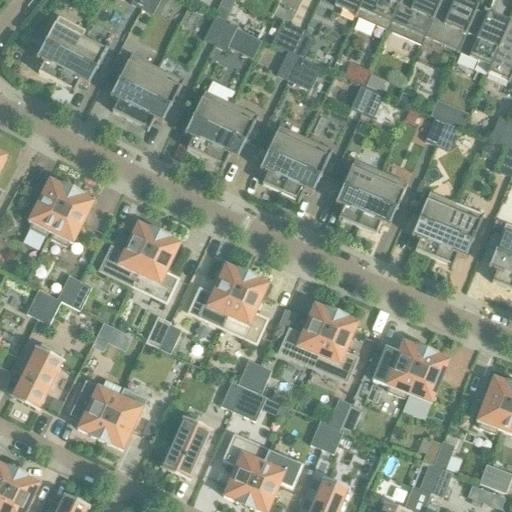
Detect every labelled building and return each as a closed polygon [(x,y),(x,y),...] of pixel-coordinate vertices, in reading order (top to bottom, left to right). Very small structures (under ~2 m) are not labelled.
[(132,0),(129,7),(140,12),(146,0),(132,0)] [(146,0),(140,12),(151,18),(160,0),(146,0)] [(353,20),(354,20),(362,0),(336,0),(333,8),(354,17),(353,20)] [(386,34),(387,34),(401,0),(362,0),(354,20),(355,20),(386,34)] [(419,48),(420,49),(440,0),(401,0),(387,34),(388,35),(388,34),(419,48)] [(455,55),(456,56),(476,10),(475,10),(473,14),(442,0),(441,0),(440,0),(420,49),(421,49),(424,41),(455,55)] [(224,23),(228,14),(219,9),(214,18),(224,23)] [(486,76),(509,24),(508,24),(506,28),(475,15),(477,10),(476,10),(456,56),(457,56),(457,55),(489,69),(486,76)] [(37,76),(56,86),(84,33),(58,19),(45,44),(44,44),(44,45),(36,60),(35,61),(43,65),(37,76)] [(202,43),(213,49),(225,25),(213,20),(202,43)] [(270,47),(286,55),(290,56),(301,33),(281,23),(270,47)] [(509,24),(486,76),(487,77),(488,75),(507,84),(507,85),(508,86),(511,76),(511,30),(508,29),(510,25),(509,24)] [(225,25),(213,49),(224,54),(236,31),(225,25)] [(84,33),(56,86),(72,94),(71,96),(73,96),(79,84),(87,88),(88,87),(87,87),(95,72),(96,72),(97,71),(96,71),(106,52),(105,51),(104,53),(81,40),(84,33)] [(290,56),(298,60),(301,62),(312,38),(301,33),(290,56)] [(275,78),(286,84),(298,60),(290,56),(286,55),(275,78)] [(111,115),(130,124),(157,70),(131,57),(118,82),(117,83),(118,83),(110,99),(109,98),(109,99),(117,104),(111,115)] [(298,60),(286,84),(309,94),(320,71),(301,62),(298,60)] [(343,81),(360,89),(363,90),(369,75),(350,66),(343,81)] [(157,70),(130,124),(146,132),(146,133),(147,134),(153,122),(162,126),(162,125),(169,109),(170,110),(170,109),(170,108),(183,82),(182,81),(181,83),(157,70)] [(380,96),(384,86),(370,80),(366,90),(380,96)] [(349,112),(361,117),(371,94),(360,89),(349,112)] [(186,152),(204,161),(231,107),(204,94),(192,119),(191,120),(184,136),(184,135),(183,137),(191,141),(186,152)] [(371,94),(361,117),(372,122),(382,98),(371,94)] [(401,96),(397,105),(408,110),(412,100),(401,96)] [(231,107),(204,161),(221,169),(222,168),(223,168),(228,158),(236,162),(237,161),(236,161),(244,145),(244,146),(245,145),(245,144),(257,118),(256,117),(255,119),(231,107)] [(413,127),(417,117),(408,113),(404,123),(413,127)] [(457,113),(451,128),(457,130),(462,133),(468,118),(457,113)] [(488,143),(500,148),(509,124),(498,119),(488,143)] [(424,145),(435,149),(445,126),(434,121),(424,145)] [(500,148),(508,151),(511,153),(511,150),(511,124),(509,124),(500,148)] [(445,126),(435,149),(446,154),(457,130),(451,128),(445,126)] [(261,187),(280,196),(305,141),(278,129),(267,154),(266,154),(266,156),(259,171),(258,172),(266,176),(261,187)] [(305,141),(280,196),(297,203),(296,205),(298,205),(304,193),(312,197),(312,195),(319,180),(320,179),(332,152),(330,151),(330,153),(305,141)] [(485,155),(489,153),(491,147),(481,144),(478,152),(485,155)] [(499,176),(510,180),(511,175),(511,153),(508,151),(499,176)] [(339,222),(356,229),(380,174),(355,163),(355,162),(354,161),(342,188),(341,189),(342,190),(335,205),(334,205),(334,206),(342,210),(337,223),(338,223),(339,222)] [(380,174),(356,229),(375,238),(380,226),(388,230),(389,229),(388,228),(395,213),(396,212),(407,186),(380,174)] [(47,234),(50,235),(71,193),(62,188),(62,189),(49,182),(28,224),(32,226),(29,231),(45,239),(47,234)] [(71,193),(50,235),(53,237),(50,241),(66,249),(68,245),(72,247),(93,205),(80,198),(80,197),(71,193)] [(414,254),(433,262),(455,206),(428,195),(418,221),(417,222),(418,222),(411,238),(410,239),(419,243),(414,254)] [(455,206),(433,262),(450,269),(450,270),(451,271),(456,258),(465,261),(465,260),(471,244),(472,244),(472,243),(483,216),(481,215),(481,217),(455,206)] [(100,274),(132,290),(157,239),(153,237),(154,234),(137,226),(122,256),(111,251),(100,274)] [(491,285),(510,293),(511,287),(511,228),(505,226),(495,252),(494,252),(494,253),(494,254),(488,269),(487,270),(496,274),(491,285)] [(157,239),(132,290),(165,305),(176,282),(165,277),(179,246),(163,239),(162,241),(157,239)] [(189,316),(222,331),(245,280),(241,278),(242,275),(225,267),(211,298),(199,293),(189,316)] [(56,302),(68,308),(79,284),(68,278),(56,302)] [(245,280),(222,331),(255,346),(265,323),(254,318),(268,287),(252,280),(250,282),(245,280)] [(79,284),(68,308),(79,313),(91,290),(79,284)] [(26,316),(37,322),(49,299),(37,293),(26,316)] [(49,299),(37,322),(48,328),(60,305),(49,299)] [(279,357),(312,371),(334,319),(330,317),(331,314),(314,307),(301,338),(289,333),(279,357)] [(284,313),(279,324),(288,328),(293,317),(284,313)] [(170,325),(157,319),(145,345),(158,351),(169,327),(170,325)] [(334,319),(312,371),(345,385),(355,362),(344,357),(357,326),(341,319),(340,321),(334,319)] [(103,326),(92,349),(103,354),(107,346),(123,353),(130,339),(103,326)] [(169,327),(158,351),(169,357),(180,333),(169,327)] [(385,350),(372,383),(385,388),(389,390),(387,394),(403,401),(405,396),(408,397),(426,353),(416,349),(416,350),(402,344),(398,356),(385,350)] [(60,359),(42,349),(39,354),(35,353),(13,397),(39,410),(62,366),(58,364),(60,359)] [(426,353),(408,397),(431,407),(448,363),(435,358),(435,357),(426,353)] [(237,387),(248,393),(259,368),(247,363),(237,387)] [(259,368),(248,393),(260,398),(270,373),(259,368)] [(496,432),(499,433),(511,399),(511,386),(507,384),(506,385),(493,380),(476,424),(480,426),(478,430),(495,437),(496,432)] [(85,384),(70,416),(82,421),(77,432),(100,442),(120,400),(117,399),(121,390),(105,383),(101,392),(85,384)] [(220,410),(232,415),(243,391),(230,386),(220,410)] [(120,400),(100,442),(122,453),(142,411),(146,402),(124,391),(120,400)] [(243,391),(232,415),(255,425),(265,401),(243,391)] [(511,399),(499,433),(511,437),(511,399)] [(338,402),(327,427),(339,431),(349,407),(338,402)] [(340,432),(351,436),(360,414),(349,410),(340,432)] [(163,468),(189,480),(210,435),(183,423),(163,468)] [(309,448),(321,453),(331,428),(319,423),(309,448)] [(148,424),(142,436),(154,442),(160,430),(148,424)] [(331,428),(321,453),(332,458),(342,433),(331,428)] [(241,504),(245,506),(268,454),(234,440),(224,463),(236,468),(223,499),(240,506),(241,504)] [(421,465),(433,469),(441,447),(430,442),(421,465)] [(441,447),(433,469),(444,474),(454,449),(442,444),(441,447)] [(268,454),(245,506),(250,508),(249,510),(252,511),(268,511),(279,487),(291,492),(301,469),(268,454)] [(415,491),(427,495),(436,471),(424,466),(415,491)] [(0,509),(16,476),(0,467),(0,509)] [(499,473),(486,468),(479,487),(499,495),(505,497),(510,483),(497,478),(499,473)] [(436,471),(427,495),(438,500),(448,475),(436,471)] [(16,476),(0,509),(0,511),(26,511),(39,487),(16,476)] [(339,511),(347,493),(348,493),(349,492),(323,481),(322,482),(323,483),(310,511),(339,511)] [(493,497),(488,509),(496,511),(500,511),(504,502),(493,497)] [(86,511),(87,511),(88,511),(89,510),(63,498),(62,500),(64,500),(57,511),(86,511)]
